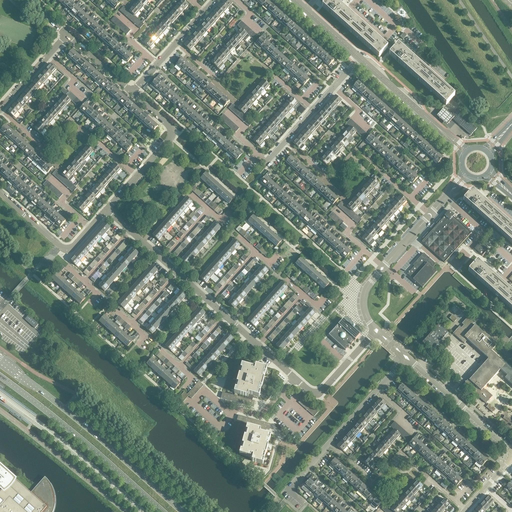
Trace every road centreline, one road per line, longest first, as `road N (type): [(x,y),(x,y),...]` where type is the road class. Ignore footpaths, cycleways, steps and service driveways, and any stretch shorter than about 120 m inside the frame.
road 1 (residential): [(295,378),(106,210)]
road 2 (secondary): [(181,511),(0,359)]
road 3 (secondary): [(0,376),(162,511)]
road 4 (residential): [(448,194),(365,288),(362,312),(376,330)]
road 5 (residential): [(132,93),(168,125),(170,138),(106,210)]
road 6 (residential): [(106,210),(62,249),(0,192)]
road 7 (residential): [(405,357),(511,451)]
road 8 (residential): [(442,80),(415,55),(423,45),(367,0)]
